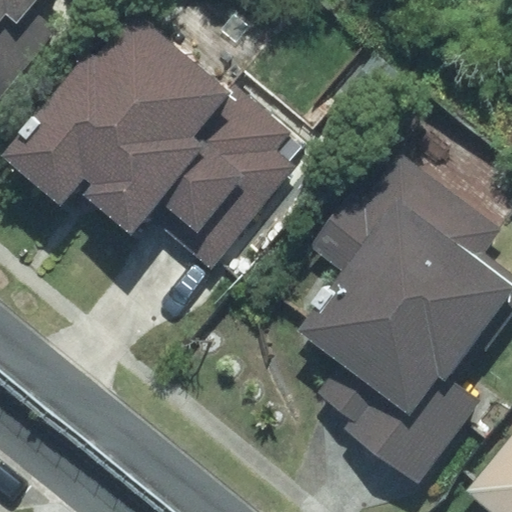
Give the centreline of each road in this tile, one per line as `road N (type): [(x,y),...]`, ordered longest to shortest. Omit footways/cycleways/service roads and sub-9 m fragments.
road 1 (residential): [(0,331),(221,511)]
road 2 (residential): [(110,511),(0,421)]
